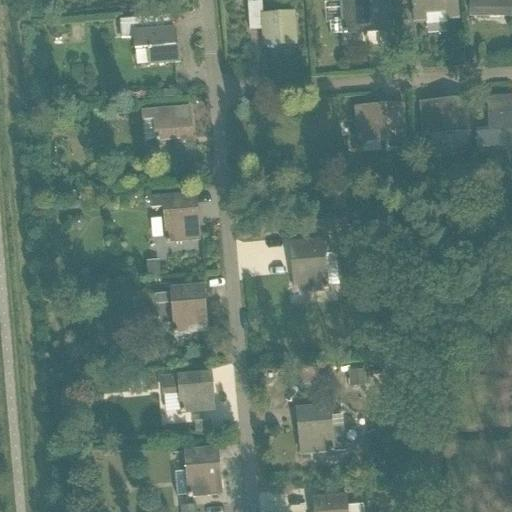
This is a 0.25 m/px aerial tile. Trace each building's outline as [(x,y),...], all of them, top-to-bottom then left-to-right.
[(377,0),(341,2),(342,15),(343,35),(390,32),(388,0),(377,0)] [(403,0),(404,0),(411,0),(414,22),(426,21),(426,24),(446,23),(445,20),(458,19),(456,0),(403,0)] [(470,0),(470,16),(510,17),(509,0),(470,0)] [(261,14),(261,1),(247,2),(249,32),(262,31),(263,46),(295,44),(293,12),(261,14)] [(144,19),(119,21),(121,34),(121,41),(133,39),(134,51),(147,50),(149,66),(160,65),(173,64),(180,63),(178,46),(174,46),(173,30),(165,30),(145,32),(144,19)] [(67,90),(53,92),(56,112),(70,110),(67,90)] [(511,97),(487,99),(488,119),(488,132),(511,130),(511,97)] [(457,121),(456,102),(422,105),(423,125),(424,136),(468,132),(467,128),(467,120),(457,121)] [(356,109),(357,129),(358,140),(391,138),(392,149),(405,149),(403,127),(404,127),(403,106),(356,109)] [(189,108),(169,110),(142,112),(143,121),(144,121),(146,141),(156,140),(156,142),(174,141),(177,177),(195,175),(189,108)] [(116,111),(104,112),(104,124),(116,123),(116,111)] [(170,197),(150,199),(151,210),(163,209),(166,244),(179,243),(199,241),(196,205),(179,206),(178,196),(170,197)] [(319,217),(321,233),(344,231),(343,215),(319,217)] [(144,236),(155,235),(153,217),(143,218),(144,236)] [(500,238),(499,221),(485,222),(486,239),(500,238)] [(422,232),(408,235),(410,247),(424,245),(422,232)] [(323,244),(290,247),(294,293),(314,291),(327,290),(323,244)] [(159,263),(145,263),(146,272),(153,272),(159,272),(159,263)] [(175,289),(170,289),(174,335),(187,334),(206,332),(203,296),(184,298),(183,288),(175,289)] [(348,372),(348,382),(365,381),(364,371),(348,372)] [(179,378),(179,382),(161,383),(162,397),(180,395),(182,414),(213,411),(210,375),(179,378)] [(76,384),(77,399),(87,398),(86,384),(76,384)] [(296,409),(297,419),(300,456),(345,451),(344,428),(331,430),(329,407),(296,409)] [(186,420),(189,432),(209,427),(206,415),(186,420)] [(128,437),(127,425),(117,426),(118,437),(128,437)] [(187,472),(173,473),(175,496),(189,495),(189,498),(209,497),(221,496),(218,459),(197,461),(196,451),(188,452),(185,452),(187,472)] [(118,456),(96,457),(97,485),(119,484),(118,456)] [(333,498),(313,499),(313,511),(362,511),(362,506),(346,507),(345,497),(333,498)]
